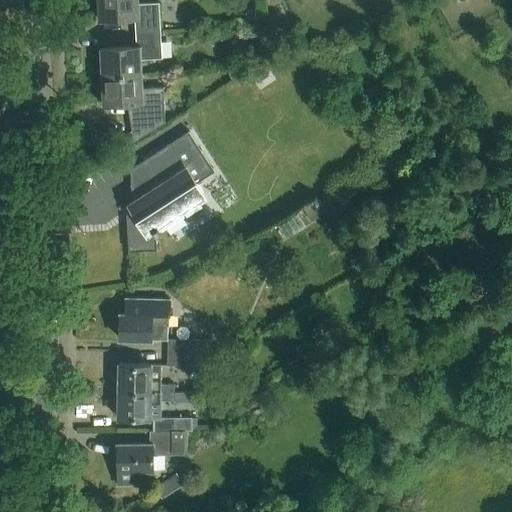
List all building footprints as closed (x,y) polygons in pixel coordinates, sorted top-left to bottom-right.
[(138,4),(138,0),(97,0),(99,20),(136,18),(136,32),(161,31),(160,3),(138,4)] [(163,58),(161,31),(136,32),(137,46),(100,48),(102,77),(142,75),(141,59),(163,58)] [(269,75),(265,69),(254,76),(258,83),(269,75)] [(142,75),(102,77),(103,105),(140,103),(141,116),(165,115),(164,87),(143,88),(142,75)] [(157,234),(209,196),(198,181),(215,169),(189,132),(135,170),(140,181),(137,182),(142,194),(138,196),(140,201),(127,207),(129,252),(158,251),(157,234)] [(320,197),(303,207),(311,221),(328,211),(320,197)] [(131,313),(121,313),(120,339),(152,340),(153,326),(169,326),(170,315),(170,299),(131,298),(131,313)] [(168,339),(168,353),(200,354),(200,353),(212,354),(212,340),(168,339)] [(200,354),(168,353),(167,365),(212,366),(212,354),(200,353),(200,354)] [(119,364),(119,392),(175,393),(175,385),(161,385),(162,365),(119,364)] [(175,393),(119,392),(118,419),(150,419),(151,405),(161,405),(161,400),(174,401),(175,393)] [(190,416),(177,416),(177,430),(190,430),(190,416)] [(154,418),(154,431),(176,431),(176,418),(154,418)] [(154,431),(154,432),(150,432),(150,444),(118,444),(118,486),(139,485),(139,471),(154,471),(154,456),(184,455),(187,450),(187,430),(176,431),(154,431)] [(155,487),(162,498),(183,484),(176,473),(155,487)]
